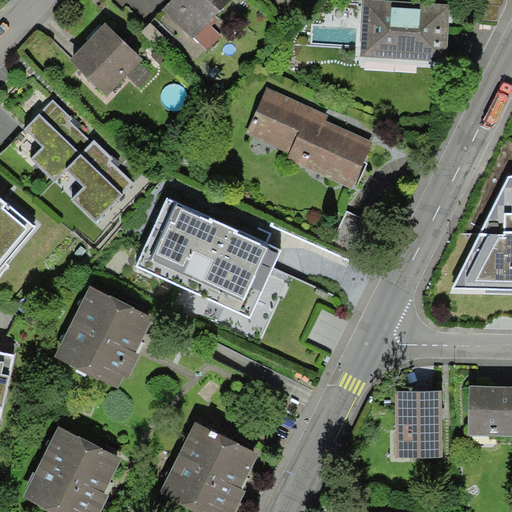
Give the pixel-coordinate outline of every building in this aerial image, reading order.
[(222,0),(171,0),(160,12),(188,41),(192,37),(207,52),(220,40),(202,22),(223,1),(222,0)] [(445,7),(356,2),(353,59),(441,64),(445,7)] [(499,5),(477,3),(476,18),(498,20),(499,5)] [(102,23),(65,60),(103,97),(124,77),(140,93),(156,77),(102,23)] [(149,25),(140,34),(156,49),(165,40),(149,25)] [(325,118),(263,90),(242,133),(287,152),(283,160),(349,190),(372,144),(323,122),(325,118)] [(48,101),(19,130),(37,148),(28,158),(47,177),(59,165),(79,186),(65,200),(92,228),(134,187),(48,101)] [(511,158),(452,284),(487,286),(488,300),(511,299),(511,158)] [(289,248),(166,196),(133,268),(248,319),(312,346),(336,292),(280,269),(289,248)] [(0,203),(0,277),(36,232),(0,203)] [(373,222),(347,209),(331,242),(357,255),(373,222)] [(87,290),(54,356),(114,387),(148,321),(87,290)] [(0,430),(13,356),(0,353),(0,430)] [(511,387),(463,386),(461,438),(511,439),(511,387)] [(435,393),(390,394),(390,400),(366,401),(367,426),(389,425),(390,460),(437,459),(435,393)] [(228,511),(256,453),(188,422),(157,491),(201,511),(228,511)] [(91,511),(117,460),(52,429),(19,498),(48,511),(91,511)]
